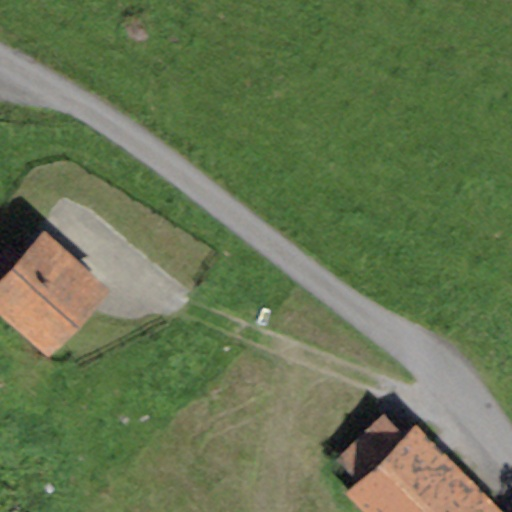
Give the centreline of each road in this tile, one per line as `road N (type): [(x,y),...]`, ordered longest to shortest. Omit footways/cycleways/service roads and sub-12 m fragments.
road 1 (track): [(0,61),(72,103),(446,381),(511,472)]
road 2 (track): [(477,424),(181,304),(98,247)]
road 3 (track): [(352,373),(305,389),(286,439),(277,511)]
